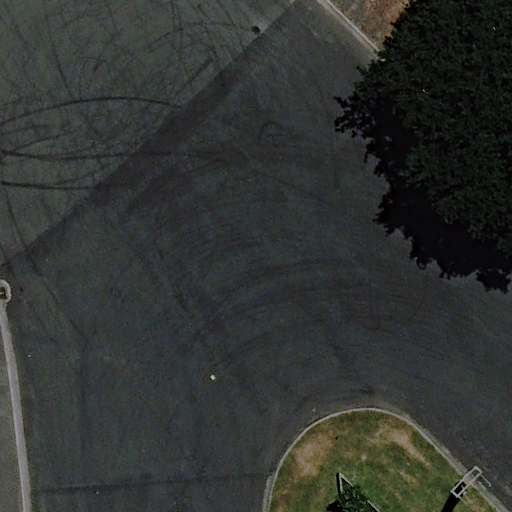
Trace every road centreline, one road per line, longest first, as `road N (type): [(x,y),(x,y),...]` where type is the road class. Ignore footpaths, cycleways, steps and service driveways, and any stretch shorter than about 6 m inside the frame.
road 1 (unclassified): [(171,511),(161,398),(210,96)]
road 2 (unclassified): [(210,96),(511,388)]
road 3 (unclassified): [(98,0),(210,96)]
